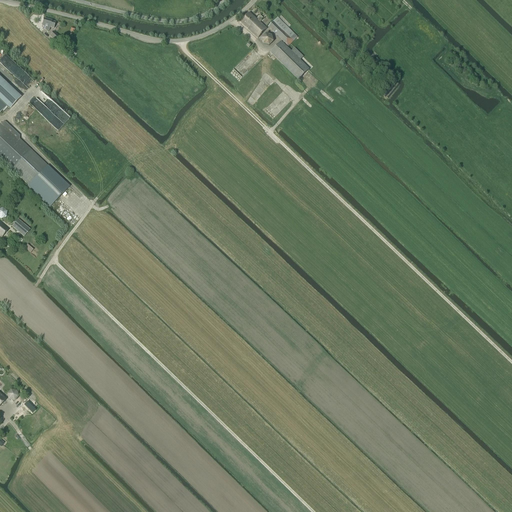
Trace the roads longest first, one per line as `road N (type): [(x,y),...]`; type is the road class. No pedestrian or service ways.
road 1 (track): [(313,511),(52,259)]
road 2 (unclassified): [(0,1),(180,41),(217,29),(254,0)]
road 3 (track): [(41,275),(87,203),(0,118)]
road 4 (unclassified): [(76,0),(170,21),(225,0)]
